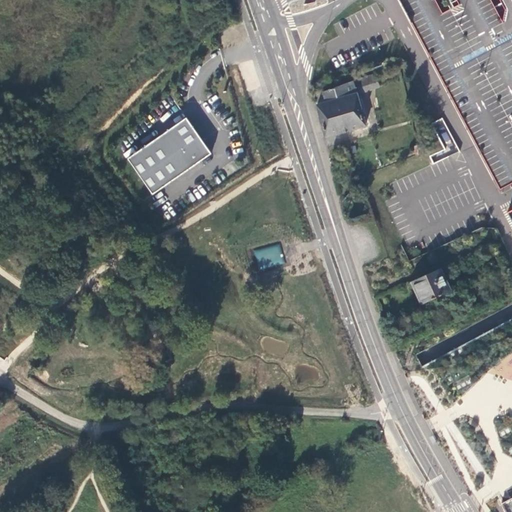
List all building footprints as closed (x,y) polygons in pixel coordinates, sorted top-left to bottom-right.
[(511,0),(398,0),(500,190),(511,183),(511,0)] [(356,81),(361,94),(379,86),(374,73),(356,81)] [(351,81),(330,89),(333,98),(354,91),(351,81)] [(319,92),(322,102),(333,98),(330,89),(319,92)] [(322,102),(312,105),(322,138),(364,126),(354,92),(333,98),(322,102)] [(187,118),(128,159),(153,194),(211,154),(187,118)] [(511,221),(511,320),(507,323),(504,325),(502,326),(477,339),(432,362),(424,366),(449,415),(447,416),(457,436),(467,432),(491,479),(494,486),(495,486),(498,493),(500,497),(501,499),(503,502),(507,511),(511,511),(511,211),(507,213),(511,221)] [(254,249),(258,269),(284,264),(280,245),(254,249)] [(421,305),(452,291),(442,268),(421,278),(411,282),(421,305)] [(183,281),(179,283),(184,291),(191,287),(186,279),(183,281)] [(395,316),(389,319),(398,341),(405,338),(395,316)] [(410,338),(428,330),(425,324),(414,329),(415,331),(408,334),(410,338)]
